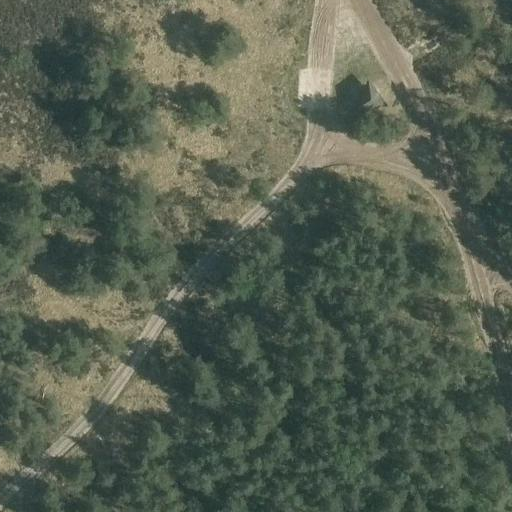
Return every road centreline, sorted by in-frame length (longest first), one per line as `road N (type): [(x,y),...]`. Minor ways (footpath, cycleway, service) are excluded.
road 1 (unknown): [(330,140),(193,271),(81,434),(11,511)]
road 2 (unknown): [(330,140),(359,154),(431,145),(354,0)]
road 3 (unknown): [(324,0),(314,69),(319,130),(330,140)]
